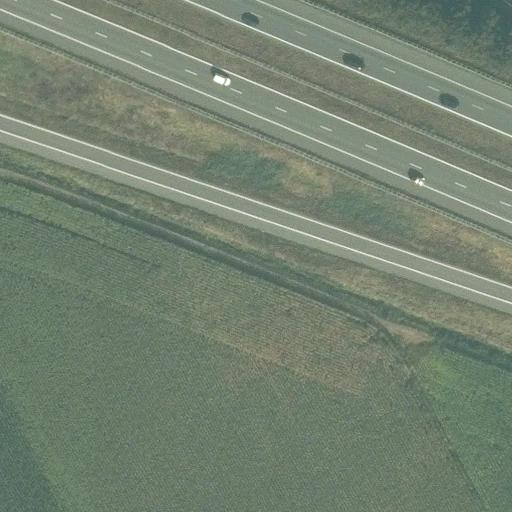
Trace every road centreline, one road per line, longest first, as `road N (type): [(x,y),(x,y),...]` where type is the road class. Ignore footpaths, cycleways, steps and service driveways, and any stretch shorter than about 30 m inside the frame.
road 1 (motorway): [(9,0),(511,206)]
road 2 (motorway): [(0,126),(511,296)]
road 3 (motorway): [(511,122),(218,0)]
